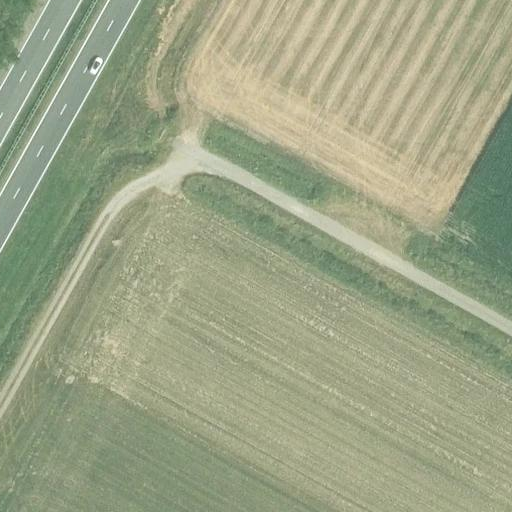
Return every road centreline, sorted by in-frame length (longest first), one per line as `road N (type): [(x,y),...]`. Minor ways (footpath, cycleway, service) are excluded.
road 1 (unclassified): [(511,334),(174,140)]
road 2 (trunk): [(0,221),(123,0)]
road 3 (trunk): [(64,0),(0,115)]
